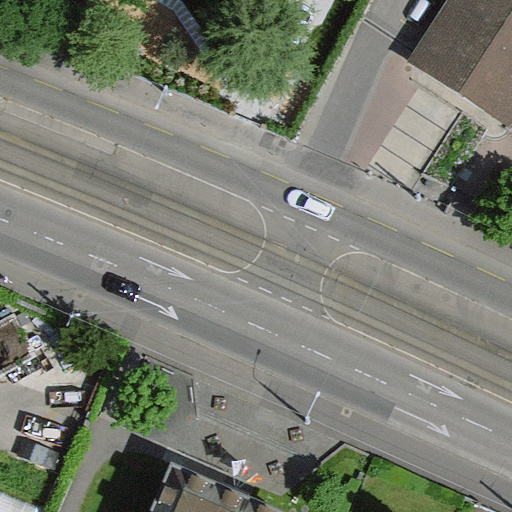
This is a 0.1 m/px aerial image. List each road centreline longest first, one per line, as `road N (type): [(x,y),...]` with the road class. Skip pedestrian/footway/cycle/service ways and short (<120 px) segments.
road 1 (secondary): [(0,213),(511,436)]
road 2 (secondary): [(511,298),(0,79)]
